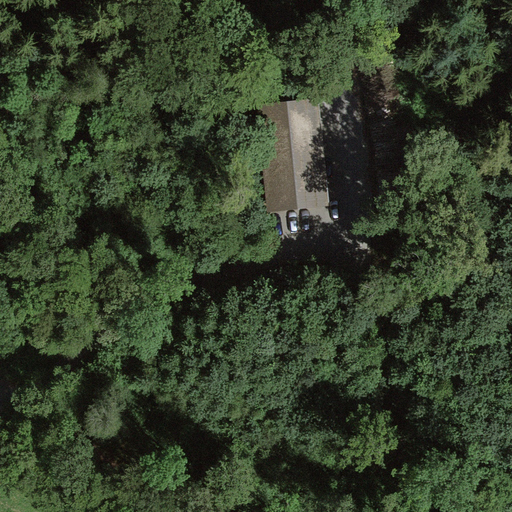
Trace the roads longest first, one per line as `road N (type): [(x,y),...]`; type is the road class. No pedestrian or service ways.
road 1 (track): [(338,0),(360,249),(383,377),(423,511)]
road 2 (track): [(0,421),(91,336),(166,290),(241,262),(360,249)]
